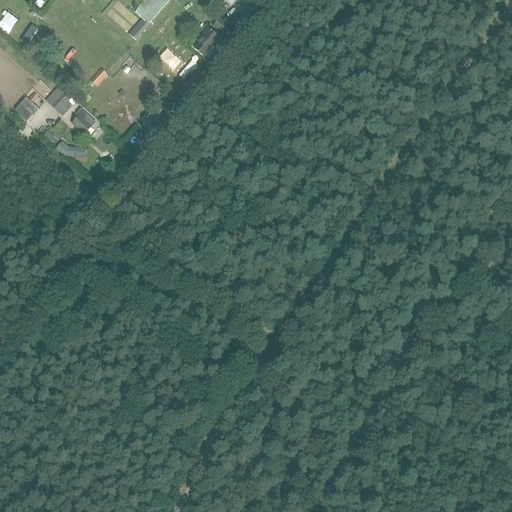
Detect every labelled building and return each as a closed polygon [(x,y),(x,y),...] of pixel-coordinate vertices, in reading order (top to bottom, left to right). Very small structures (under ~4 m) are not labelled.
[(151,27),(143,20),(129,35),(136,41),(137,42),(139,40),(138,39),(148,27),(149,29),(151,27)] [(214,27),(224,36),(231,29),(220,20),(214,27)] [(195,50),(204,58),(214,46),(215,48),(221,40),(209,29),(198,42),(200,45),(195,50)] [(162,60),(168,68),(174,63),(168,55),(162,60)] [(185,81),(203,97),(217,82),(198,65),(185,81)] [(97,88),(108,76),(101,69),(90,81),(97,88)] [(42,95),(49,103),(58,96),(51,87),(42,95)] [(28,93),(35,98),(37,93),(31,89),(28,93)] [(67,104),(61,97),(52,107),(59,113),(67,104)] [(177,99),(169,108),(180,118),(188,109),(177,99)] [(80,118),(73,125),(85,136),(92,128),(84,121),(88,116),(81,110),(76,115),(80,118)] [(172,124),(165,118),(156,110),(144,123),(153,131),(150,135),(156,140),(159,136),(161,138),(172,124)] [(65,157),(82,158),(82,150),(68,149),(63,144),(57,150),(65,157)]
